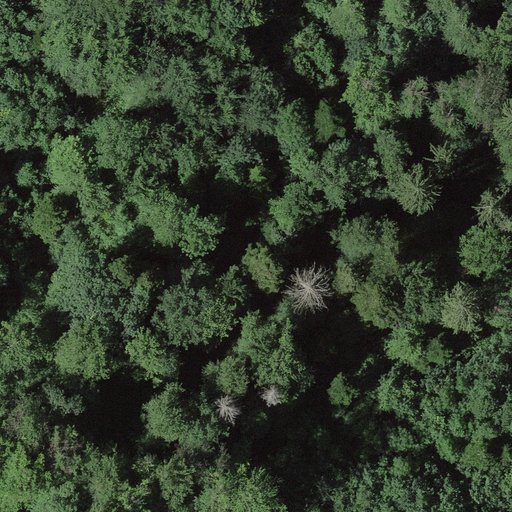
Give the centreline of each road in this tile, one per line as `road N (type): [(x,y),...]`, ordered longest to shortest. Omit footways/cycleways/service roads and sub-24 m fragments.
road 1 (track): [(339,0),(366,150),(366,257)]
road 2 (track): [(150,411),(175,185)]
